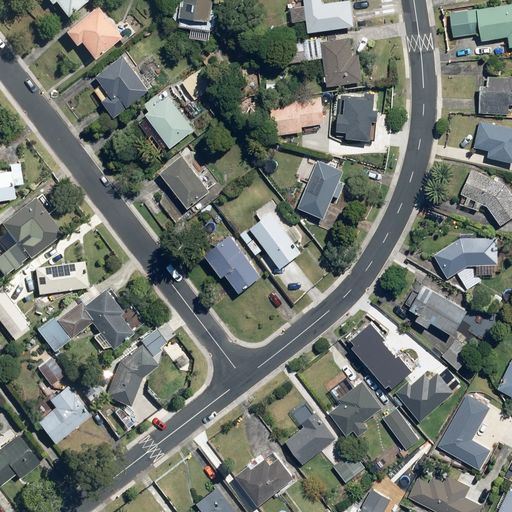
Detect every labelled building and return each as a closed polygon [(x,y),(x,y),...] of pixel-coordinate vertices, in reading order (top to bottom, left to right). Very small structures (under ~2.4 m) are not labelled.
[(53,0),(59,0),(69,13),(86,0),(53,0),(54,0),(53,0)] [(185,0),(184,12),(213,18),(216,0),(185,0)] [(324,0),(305,0),(307,30),(328,30),(334,29),(355,29),(354,2),(324,3),(324,0)] [(83,38),(96,56),(123,35),(99,5),(68,29),(79,42),(83,38)] [(511,5),(449,9),(450,22),(451,35),(479,35),(479,41),(507,41),(506,49),(511,49),(511,5)] [(355,37),(326,37),(326,82),(362,82),(362,56),(355,56),(355,37)] [(140,42),(145,48),(150,43),(145,38),(140,42)] [(106,98),(118,114),(152,88),(125,53),(99,73),(114,92),(106,98)] [(184,81),(197,98),(216,84),(204,67),(184,81)] [(482,79),(477,112),(502,114),(502,107),(506,107),(511,104),(511,74),(502,80),(482,79)] [(155,132),(167,146),(172,142),(175,145),(197,127),(170,94),(164,99),(159,93),(147,103),(152,109),(149,112),(150,114),(143,121),(153,134),(155,132)] [(328,96),(324,149),(354,151),(358,98),(328,96)] [(228,121),(234,133),(242,129),(235,117),(228,121)] [(474,147),(489,149),(488,157),(511,161),(511,127),(508,127),(478,121),(474,147)] [(163,170),(192,206),(213,189),(188,158),(196,151),(189,142),(180,149),(184,154),(163,170)] [(311,158),(304,173),(311,177),(299,206),(325,217),(336,193),(342,195),(346,185),(341,182),(346,171),(336,168),(339,159),(324,154),(321,163),(311,158)] [(0,198),(16,196),(14,183),(24,182),(20,161),(8,163),(9,170),(0,171),(0,198)] [(511,194),(499,177),(471,166),(460,192),(485,203),(502,224),(511,215),(511,194)] [(21,242),(32,255),(64,231),(36,195),(3,221),(18,241),(29,232),(31,234),(21,242)] [(251,228),(282,267),(302,252),(271,212),(251,228)] [(229,272),(243,290),(264,274),(232,233),(208,252),(226,275),(229,272)] [(471,265),(505,264),(506,259),(511,259),(511,242),(506,243),(506,240),(499,239),(500,236),(463,238),(458,239),(455,241),(434,255),(450,279),(457,274),(470,292),(482,281),(471,265)] [(250,243),(257,252),(263,247),(255,238),(250,243)] [(0,253),(0,265),(6,274),(23,261),(11,245),(0,253)] [(36,265),(39,292),(88,285),(85,258),(36,265)] [(0,288),(0,290),(11,304),(27,291),(15,276),(0,288)] [(135,331),(121,313),(125,310),(100,279),(79,296),(82,300),(57,320),(54,316),(38,328),(55,349),(81,330),(82,331),(86,328),(85,326),(93,320),(101,330),(95,335),(104,347),(113,345),(114,347),(135,331)] [(404,302),(417,310),(413,317),(427,325),(431,319),(452,332),(467,310),(418,279),(404,302)] [(500,321),(487,309),(468,329),(481,341),(500,321)] [(157,326),(143,338),(156,353),(170,341),(157,326)] [(368,364),(392,394),(427,366),(403,336),(368,364)] [(459,336),(442,353),(457,369),(475,353),(459,336)] [(107,393),(132,403),(143,374),(158,363),(143,342),(121,358),(107,393)] [(38,366),(52,383),(66,373),(52,355),(38,366)] [(511,358),(496,388),(511,396),(511,358)] [(431,377),(445,392),(459,379),(444,364),(431,377)] [(369,425),(364,419),(382,404),(361,379),(338,397),(340,400),(328,409),(347,432),(355,427),(359,433),(369,425)] [(39,419),(56,440),(91,413),(68,384),(50,398),(57,406),(39,419)] [(470,392),(439,444),(483,470),(495,448),(472,435),(491,404),(470,392)] [(382,419),(404,446),(418,435),(396,408),(382,419)] [(286,437),(304,462),(338,436),(320,412),(318,409),(302,421),(304,424),(286,437)] [(0,447),(0,480),(2,483),(18,471),(22,475),(41,461),(19,433),(0,447)] [(336,456),(346,468),(357,459),(347,447),(336,456)] [(236,472),(246,484),(259,502),(294,475),(276,453),(254,469),(248,462),(236,472)] [(465,495),(471,485),(446,472),(440,482),(419,472),(408,494),(442,511),(478,511),(483,504),(465,495)] [(194,511),(237,511),(238,511),(217,485),(196,502),(200,507),(194,511)] [(511,511),(511,489),(510,489),(498,511),(511,511)]
